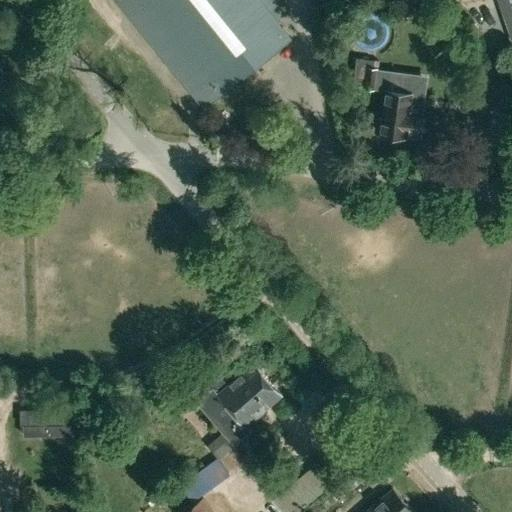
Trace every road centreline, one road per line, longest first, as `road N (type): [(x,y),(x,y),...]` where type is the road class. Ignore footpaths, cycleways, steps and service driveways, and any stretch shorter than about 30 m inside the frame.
road 1 (tertiary): [(474,511),(158,157)]
road 2 (unclassified): [(511,197),(218,154),(158,157)]
road 3 (tertiary): [(158,157),(20,0)]
road 4 (track): [(158,157),(0,156)]
